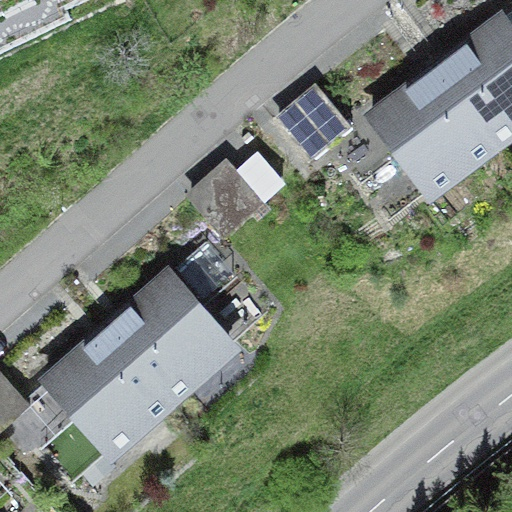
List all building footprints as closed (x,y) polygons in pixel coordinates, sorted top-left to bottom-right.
[(511,32),(495,11),(430,65),(496,145),(511,132),(511,32)] [(439,193),(496,145),(430,65),(372,113),(439,193)] [(352,128),(314,85),(276,118),(314,161),(352,128)] [(238,172),(226,159),(184,197),(226,243),(290,186),(259,152),(238,172)] [(165,266),(100,329),(173,404),(238,342),(165,266)] [(115,460),(173,404),(100,329),(42,384),(115,460)] [(0,430),(28,405),(0,374),(0,430)]
